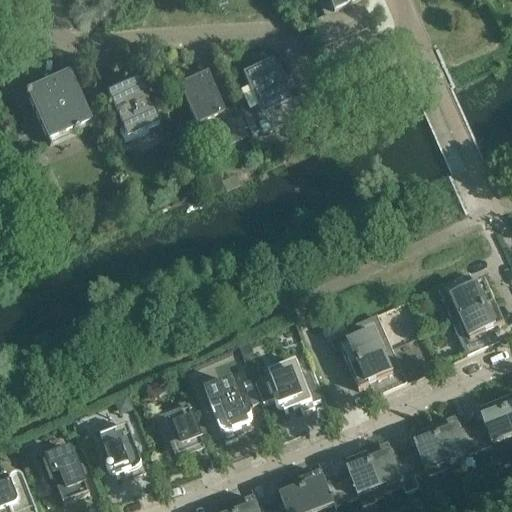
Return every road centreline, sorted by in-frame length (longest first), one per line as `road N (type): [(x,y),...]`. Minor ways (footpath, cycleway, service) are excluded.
road 1 (residential): [(414,40),(325,81),(307,44),(66,47),(47,0)]
road 2 (residential): [(174,507),(348,434)]
road 3 (residential): [(348,434),(511,365)]
